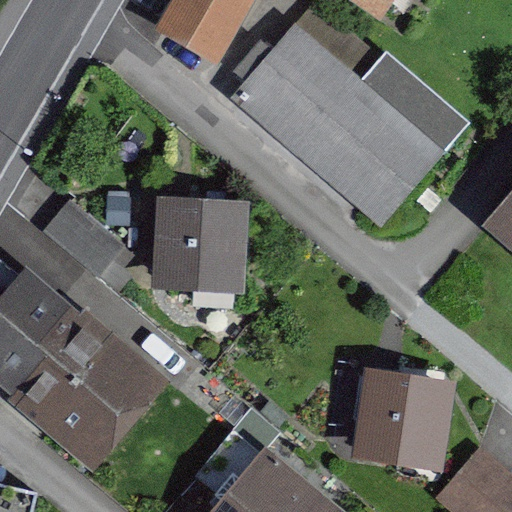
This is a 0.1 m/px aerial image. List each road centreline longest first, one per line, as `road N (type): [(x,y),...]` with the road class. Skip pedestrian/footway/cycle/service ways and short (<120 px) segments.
road 1 (residential): [(391,288),(73,0)]
road 2 (residential): [(511,147),(391,288)]
road 3 (residential): [(511,397),(391,288)]
road 4 (tertiary): [(0,121),(69,0)]
road 5 (residential): [(90,511),(0,430)]
